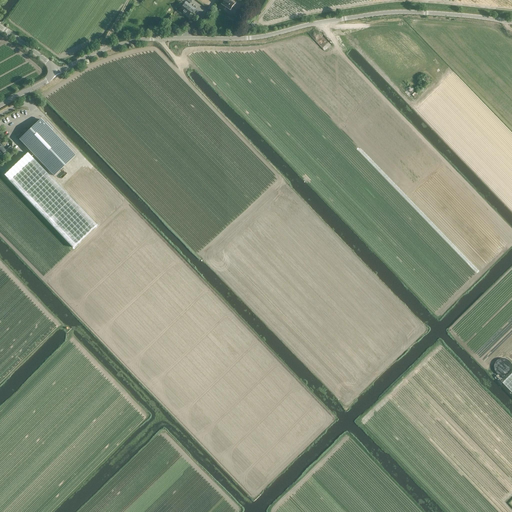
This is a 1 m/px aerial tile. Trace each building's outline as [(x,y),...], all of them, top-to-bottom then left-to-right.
[(223,9),(225,10),(227,10),(228,9),(230,10),(236,2),(232,0),(224,0),(222,4),(224,6),(223,7),(223,9)] [(180,9),(184,12),(188,16),(191,12),(193,13),(196,10),(186,2),(180,9)] [(408,96),(409,97),(412,95),(415,98),(418,96),(415,93),(415,92),(414,90),(411,87),(405,92),(408,96)] [(19,140),(33,155),(52,177),(74,155),(41,119),(19,140)] [(0,156),(1,157),(7,152),(8,154),(9,154),(10,155),(14,150),(13,149),(10,146),(5,150),(0,144),(0,156)] [(96,225),(27,153),(4,175),(72,247),(96,225)] [(511,373),(502,383),(511,392),(511,373)]
